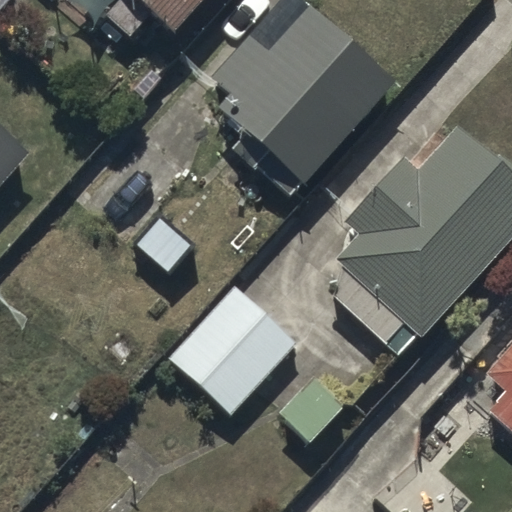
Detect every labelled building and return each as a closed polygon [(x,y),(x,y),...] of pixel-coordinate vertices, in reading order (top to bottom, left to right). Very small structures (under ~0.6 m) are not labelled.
[(115,0),(125,9),(104,32),(128,55),(150,31),(168,48),(211,0),(115,0)] [(289,9),(208,98),(228,116),(216,128),(299,204),(391,103),(289,9)] [(0,181),(26,151),(0,129),(0,181)] [(491,179),(456,148),(418,190),(401,174),(340,242),(354,255),(334,277),(348,290),(330,310),(397,370),(413,352),(421,359),(511,256),(511,189),(495,174),(491,179)] [(234,300),(168,370),(228,426),(294,356),(234,300)] [(511,362),(484,395),(504,412),(489,430),(511,450),(511,362)] [(339,420),(310,395),(277,434),(305,458),(339,420)]
